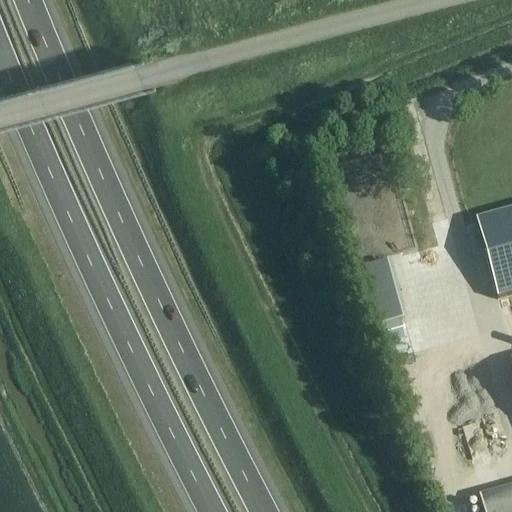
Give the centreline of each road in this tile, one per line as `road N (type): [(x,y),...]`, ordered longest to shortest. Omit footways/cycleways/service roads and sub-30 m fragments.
road 1 (trunk): [(275,511),(100,176),(30,0)]
road 2 (trunk): [(0,45),(205,511)]
road 3 (unclassified): [(0,115),(430,0)]
road 4 (unclassified): [(478,316),(431,134),(448,100),(511,67)]
